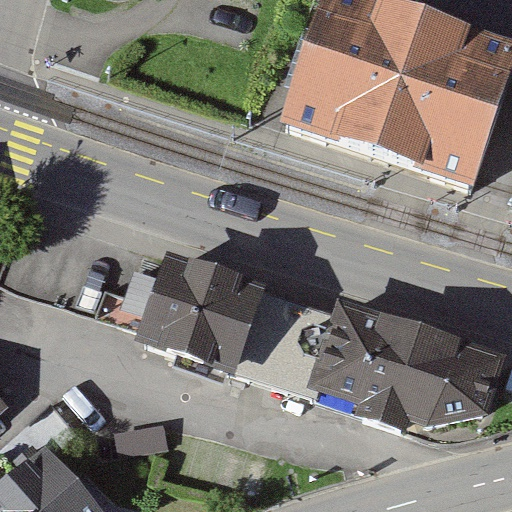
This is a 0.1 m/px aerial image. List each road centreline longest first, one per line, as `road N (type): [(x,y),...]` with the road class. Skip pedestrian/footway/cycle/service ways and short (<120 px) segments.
road 1 (tertiary): [(0,147),(511,306)]
road 2 (tertiary): [(390,511),(511,478)]
